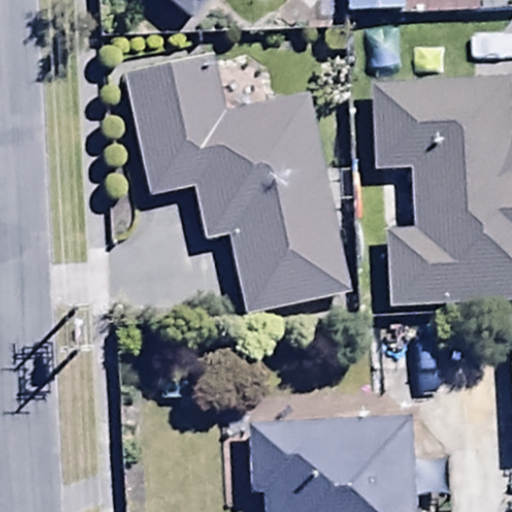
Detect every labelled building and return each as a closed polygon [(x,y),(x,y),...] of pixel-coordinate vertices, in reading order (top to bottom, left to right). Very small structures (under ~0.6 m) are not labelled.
[(153,0),(187,33),(217,0),(153,0)] [(403,0),(347,0),(348,26),(404,24),(403,0)] [(207,69),(123,87),(148,209),(191,200),(202,253),(231,247),(247,330),(348,309),(307,110),(219,128),(207,69)] [(511,114),(511,91),(372,95),(375,180),(410,179),(413,241),(384,242),(387,319),(511,314),(511,114)] [(413,511),(411,433),(249,437),(252,507),(266,507),(266,511),(413,511)]
